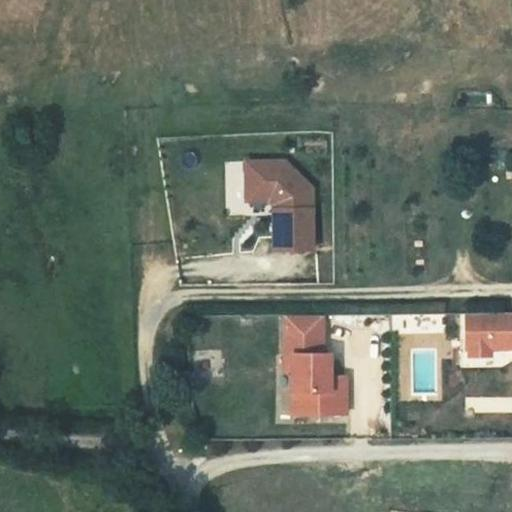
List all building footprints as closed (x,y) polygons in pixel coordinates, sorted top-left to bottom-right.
[(282,151),(244,151),(244,189),(266,189),(272,194),(272,239),(309,239),(309,177),(282,151)] [(302,305),(265,304),(265,315),(302,315),(302,305)] [(511,306),(460,306),(459,331),(482,331),(482,336),(499,336),(499,342),(511,342),(511,306)] [(302,315),(265,315),(265,343),(273,343),(272,359),(272,402),(325,403),(326,381),(310,381),(310,366),(311,345),(303,345),(302,315)] [(482,336),(482,331),(459,331),(459,355),(482,355),(482,336)] [(272,359),(273,343),(265,343),(264,359),(272,359)] [(326,366),(310,366),(310,381),(326,381),(326,366)]
